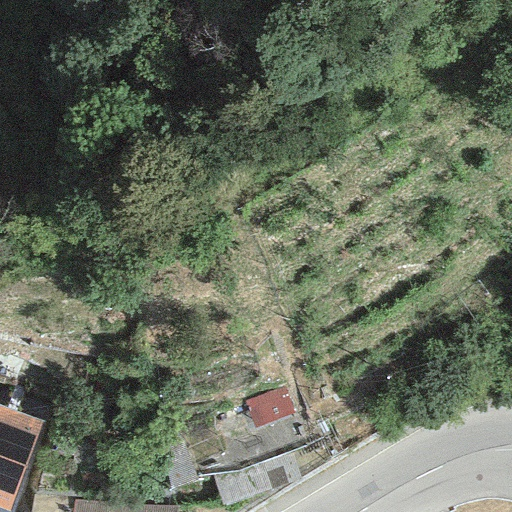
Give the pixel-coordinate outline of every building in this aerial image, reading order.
[(280,387),(243,402),(253,429),(291,414),(280,387)] [(0,507),(7,510),(40,423),(0,407),(0,507)] [(181,432),(157,439),(173,489),(196,482),(181,432)] [(243,470),(212,477),(222,506),(305,475),(296,450),(243,470)] [(172,511),(173,507),(75,500),(72,511),(172,511)]
